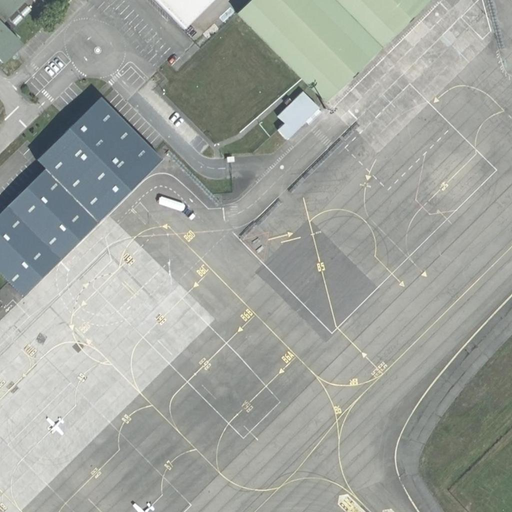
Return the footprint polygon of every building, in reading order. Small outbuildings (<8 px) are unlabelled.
[(0,0),(0,63),(1,65),(22,42),(4,22),(25,0),(0,0)] [(152,0),(184,31),(213,0),(152,0)] [(252,0),(239,13),(302,80),(325,103),(433,0),(252,0)] [(290,104),(278,116),(284,122),(277,129),(278,130),(287,139),(319,108),(303,91),(290,104)] [(47,168),(100,223),(164,159),(153,149),(103,99),(102,98),(38,160),(47,168)] [(47,168),(0,213),(0,274),(8,283),(21,297),(97,223),(47,168)]
